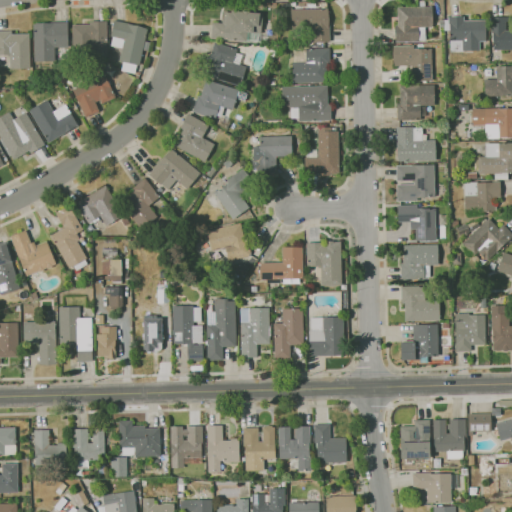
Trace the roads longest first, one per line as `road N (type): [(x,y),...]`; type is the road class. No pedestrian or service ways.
road 1 (tertiary): [(511,383),(0,397)]
road 2 (residential): [(362,0),(369,387)]
road 3 (residential): [(174,0),(173,49),(150,103),(111,143),(0,205)]
road 4 (residential): [(369,387),(384,511)]
